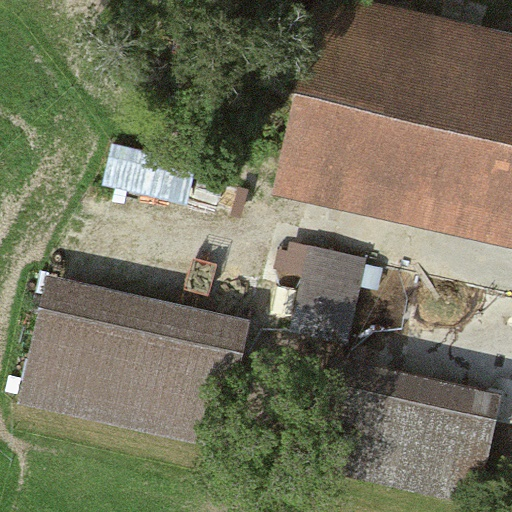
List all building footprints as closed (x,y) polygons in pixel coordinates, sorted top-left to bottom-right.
[(511,67),(326,28),(297,161),(511,207),(511,67)] [(117,137),(107,178),(191,199),(201,157),(117,137)] [(286,234),(280,264),(305,269),(294,323),(352,335),(370,251),(286,234)] [(234,347),(51,307),(32,395),(215,435),(234,347)] [(487,413),(331,379),(314,455),(470,490),(487,413)]
